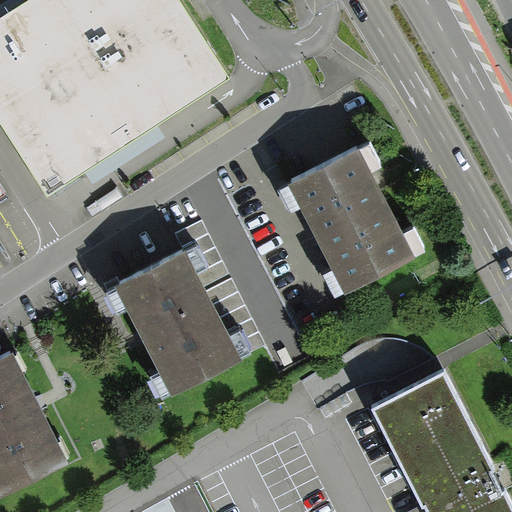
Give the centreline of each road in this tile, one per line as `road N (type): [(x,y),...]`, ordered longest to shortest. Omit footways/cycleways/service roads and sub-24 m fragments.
road 1 (residential): [(0,292),(307,96),(284,47)]
road 2 (primary): [(361,0),(511,261)]
road 3 (primary): [(511,162),(423,0)]
